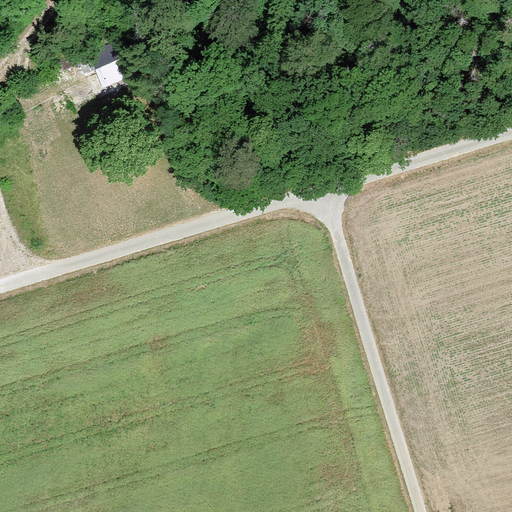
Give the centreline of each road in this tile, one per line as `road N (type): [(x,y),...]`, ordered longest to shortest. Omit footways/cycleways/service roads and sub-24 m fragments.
road 1 (track): [(0,286),(511,131)]
road 2 (track): [(420,511),(322,189)]
